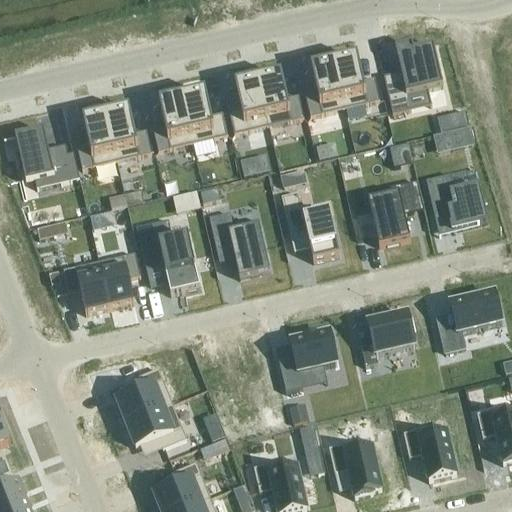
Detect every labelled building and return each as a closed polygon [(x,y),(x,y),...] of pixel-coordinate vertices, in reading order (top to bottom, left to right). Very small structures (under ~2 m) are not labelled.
[(401,78),(383,82),(392,120),(409,116),(405,101),(428,95),(443,92),(433,50),(413,55),(412,50),(395,54),(397,66),(398,66),(401,78)] [(357,62),(334,68),(345,115),(380,106),(374,84),(363,86),(357,62)] [(316,97),(305,100),(310,123),(345,115),(334,68),(311,73),(316,97)] [(281,80),(258,85),(269,132),(304,124),(298,101),(287,104),(281,80)] [(240,114),(229,117),(234,140),(269,132),(258,85),(235,91),(236,95),(240,114)] [(205,98),(182,103),(193,150),(228,142),(222,119),(211,121),(205,98)] [(164,132),(153,135),(158,158),(193,150),(182,103),(159,108),(164,132)] [(129,115),(106,120),(117,167),(152,159),(146,136),(135,139),(129,115)] [(465,116),(437,123),(440,138),(468,131),(465,116)] [(88,150),(77,152),(82,175),(117,167),(106,120),(83,126),(88,150)] [(468,133),(449,138),(453,153),(472,149),(468,133)] [(44,135),(15,141),(20,161),(17,162),(21,179),(24,178),(26,188),(35,186),(37,194),(80,184),(74,159),(68,160),(65,151),(48,155),(44,135)] [(394,173),(413,168),(408,149),(389,154),(394,173)] [(267,161),(240,168),(243,182),(270,176),(267,161)] [(451,180),(426,186),(433,218),(448,215),(452,236),(454,235),(453,233),(461,231),(462,233),(476,230),(488,227),(479,190),(478,190),(474,175),(451,180)] [(280,181),(283,194),(295,191),(292,178),(280,181)] [(414,217),(407,189),(366,198),(379,252),(410,245),(404,220),(414,217)] [(217,194),(200,198),(203,209),(220,205),(217,194)] [(193,215),(200,213),(196,197),(189,199),(193,215)] [(297,199),(281,203),(291,245),(307,242),(313,268),(339,262),(329,219),(313,223),(310,210),(300,212),(297,199)] [(232,255),(239,284),(270,277),(258,226),(233,231),(230,219),(209,224),(217,259),(232,255)] [(168,226),(136,233),(146,274),(163,270),(170,300),(200,294),(188,243),(173,247),(168,226)] [(37,234),(39,245),(54,242),(51,231),(37,234)] [(135,260),(99,268),(110,314),(134,309),(129,285),(141,282),(135,260)] [(99,268),(63,276),(68,299),(80,296),(86,320),(110,314),(99,268)] [(450,319),(433,324),(442,359),(462,354),(458,338),(498,328),(490,300),(447,309),(450,319)] [(373,350),(361,353),(365,373),(378,370),(376,361),(414,352),(411,338),(415,337),(412,324),(408,324),(407,320),(393,323),(382,325),(382,326),(368,329),(373,350)] [(295,367),(279,371),(286,398),(302,394),(299,378),(336,370),(329,339),(315,342),(315,341),(304,344),(290,348),(295,367)] [(251,357),(220,364),(228,402),(260,394),(251,357)] [(511,366),(503,368),(505,380),(511,378),(511,366)] [(139,396),(116,405),(126,429),(172,411),(159,376),(135,385),(139,396)] [(172,411),(126,429),(136,453),(140,452),(158,445),(162,455),(186,446),(172,411)] [(290,414),(293,430),(308,427),(305,411),(290,414)] [(511,411),(477,420),(482,445),(496,442),(503,470),(511,467),(511,411)] [(0,421),(0,450),(10,446),(0,421)] [(444,430),(403,439),(409,464),(422,461),(428,487),(456,481),(444,430)] [(225,442),(222,435),(209,440),(212,447),(225,442)] [(318,455),(314,439),(301,442),(305,458),(318,455)] [(219,448),(223,458),(230,456),(225,445),(219,448)] [(370,445),(328,454),(334,479),(348,476),(352,496),(354,504),(373,500),(372,498),(381,496),(370,445)] [(305,511),(294,464),(253,474),(259,499),(273,496),(276,511),(305,511)] [(4,466),(0,467),(0,480),(9,477),(4,466)] [(176,490),(154,499),(159,511),(191,511),(210,505),(196,470),(172,479),(176,490)] [(18,484),(0,490),(0,511),(5,511),(26,504),(18,484)] [(244,491),(233,496),(236,503),(247,499),(244,491)]
